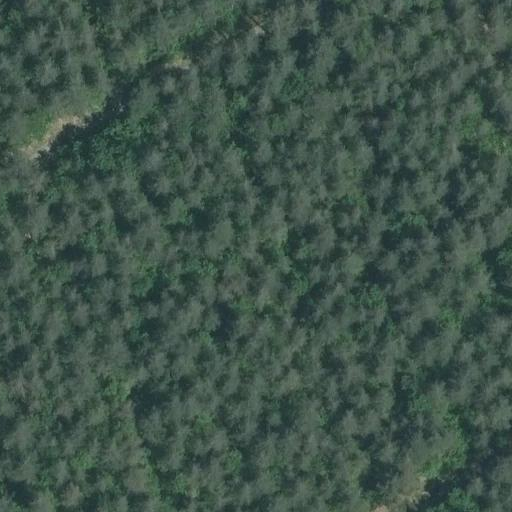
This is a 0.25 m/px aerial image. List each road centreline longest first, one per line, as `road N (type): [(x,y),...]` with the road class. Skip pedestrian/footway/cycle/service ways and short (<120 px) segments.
road 1 (track): [(0,173),(313,0)]
road 2 (track): [(511,429),(365,511)]
